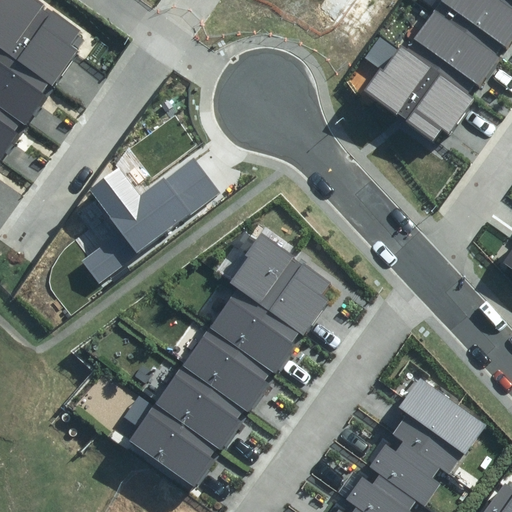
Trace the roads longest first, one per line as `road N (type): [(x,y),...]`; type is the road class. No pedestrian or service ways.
road 1 (residential): [(241,511),(414,263)]
road 2 (residential): [(162,32),(21,232)]
road 3 (residential): [(264,101),(414,263)]
road 4 (residential): [(414,263),(511,119)]
road 5 (residential): [(414,263),(511,366)]
road 6 (residential): [(264,101),(162,32)]
